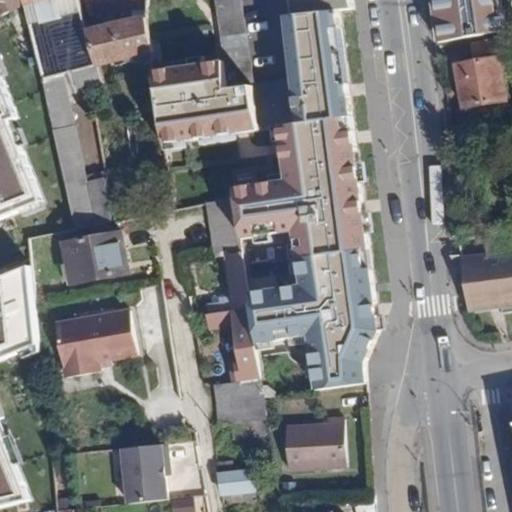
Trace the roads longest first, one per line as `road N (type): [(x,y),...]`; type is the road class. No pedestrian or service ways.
road 1 (unknown): [(419,410),(288,384),(276,363),(236,148)]
road 2 (secondary): [(387,0),(428,263)]
road 3 (secondary): [(428,263),(427,111),(413,0)]
road 4 (residential): [(440,377),(410,423),(403,511)]
road 5 (residential): [(490,369),(507,511)]
road 6 (secondary): [(456,511),(440,377)]
